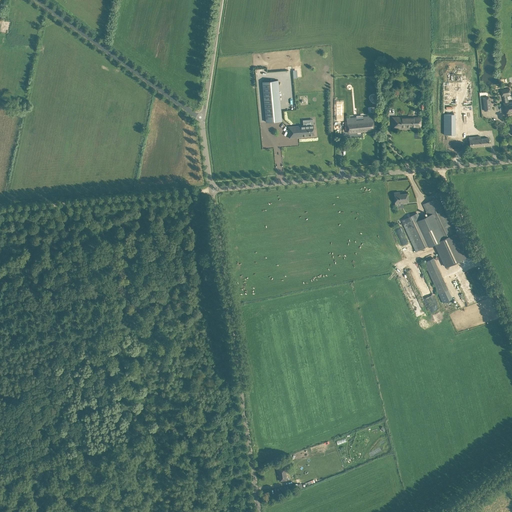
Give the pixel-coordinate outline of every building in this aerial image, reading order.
[(278,81),(262,82),(266,122),(281,121),(278,81)] [(511,113),(511,101),(508,102),(507,95),(503,96),(504,103),(503,103),(505,114),(511,113)] [(455,102),(456,113),(465,112),(464,101),(455,102)] [(356,118),(347,118),(348,134),(374,132),(373,116),(363,117),(363,119),(356,120),(356,118)] [(392,129),(421,128),(420,117),(392,117),(392,129)] [(305,125),(288,127),(289,138),(302,137),(302,136),(314,135),(313,124),(313,125),(313,126),(305,127),(305,125)] [(489,138),(481,139),(480,136),(469,137),(470,147),(489,145),(489,138)] [(394,192),(395,204),(408,203),(407,193),(400,194),(399,192),(394,192)] [(455,233),(438,197),(434,199),(423,204),(427,212),(426,212),(428,217),(421,220),(432,244),(432,245),(435,244),(436,246),(446,267),(468,257),(457,232),(455,233)] [(414,219),(412,215),(402,220),(416,251),(432,244),(421,220),(419,216),(414,219)] [(439,294),(448,290),(439,272),(440,271),(433,258),(424,262),(439,294)] [(414,291),(407,276),(401,279),(407,294),(414,291)] [(466,292),(469,299),(475,297),(471,290),(466,292)] [(286,466),(276,468),(277,472),(278,472),(280,481),(287,480),(285,471),(286,471),(286,466)]
